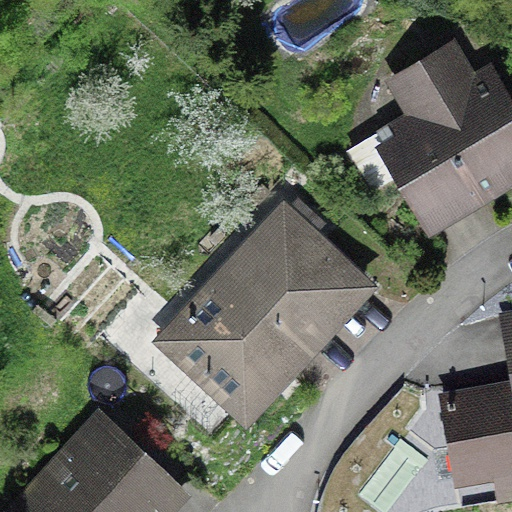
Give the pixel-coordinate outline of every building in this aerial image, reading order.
[(407,100),(418,94),(424,70),(422,66),(396,82),(407,100)] [(397,174),(425,221),(511,169),(511,123),(486,80),(390,137),(384,128),(350,148),(347,157),(368,192),(397,174)] [(160,343),(241,418),(361,287),(280,213),(160,343)] [(511,470),(511,388),(438,402),(452,481),(511,470)] [(154,511),(174,491),(98,422),(15,511),(154,511)]
